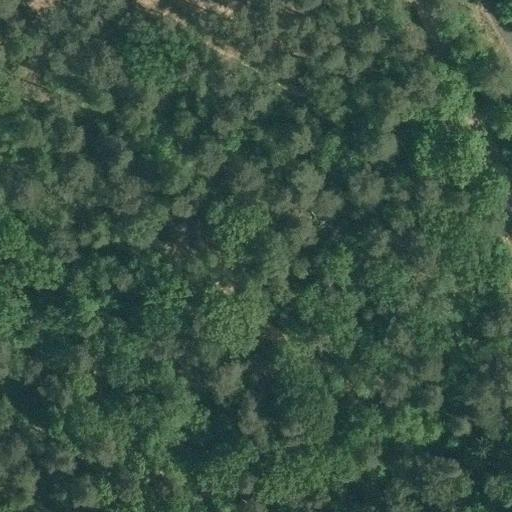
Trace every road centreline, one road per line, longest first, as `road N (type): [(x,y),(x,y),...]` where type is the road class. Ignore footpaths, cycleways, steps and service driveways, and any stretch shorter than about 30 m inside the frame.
road 1 (track): [(473,115),(400,129),(351,126),(311,91),(226,44),(136,45),(82,0)]
road 2 (track): [(511,212),(422,0)]
